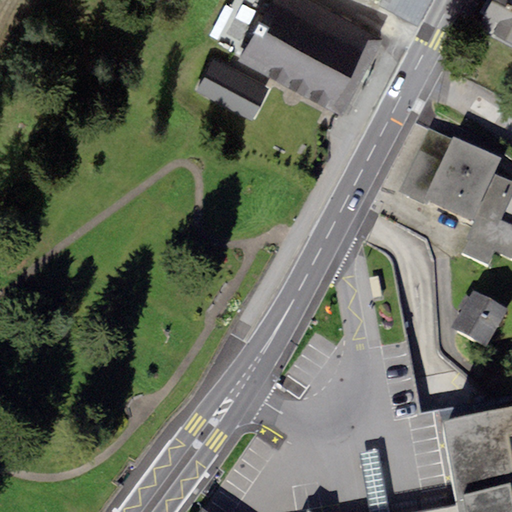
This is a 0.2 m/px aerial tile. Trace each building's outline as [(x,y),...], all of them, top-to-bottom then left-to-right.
[(344,118),(384,42),(304,0),(271,0),(239,62),(344,118)] [(429,0),(390,0),(389,3),(386,9),(416,25),(429,0)] [(511,0),(491,0),(476,30),(511,48),(511,0)] [(267,89),(212,62),(197,92),(252,119),(267,89)] [(501,158),(453,136),(423,200),(473,223),(462,252),(488,265),(495,250),(511,257),(511,181),(493,175),(501,158)] [(486,346),(507,309),(473,291),(469,297),(462,310),(453,327),(486,346)] [(462,310),(469,297),(465,295),(458,307),(462,310)] [(511,511),(511,408),(441,422),(457,506),(427,511),(203,511),(202,511),(511,511)] [(357,454),(369,511),(389,511),(377,450),(357,454)]
